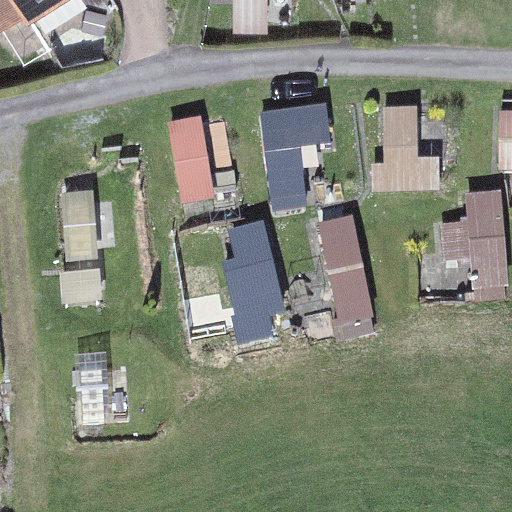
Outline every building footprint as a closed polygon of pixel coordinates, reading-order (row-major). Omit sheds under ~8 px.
[(10,0),(27,25),(66,0),(10,0)] [(292,0),(232,0),(232,30),(292,32),(292,0)] [(372,165),(374,191),(439,190),(439,158),(419,157),(419,105),(383,107),(384,165),(372,165)] [(511,109),(499,110),(499,168),(511,168),(511,109)] [(261,116),(274,217),(309,214),(301,155),(335,152),(330,110),(261,116)] [(167,129),(182,211),(216,206),(202,123),(167,129)] [(464,194),(471,288),(510,287),(501,190),(464,194)] [(60,276),(62,309),(102,307),(95,198),(62,199),(67,276),(60,276)] [(317,227),(339,329),(373,323),(353,222),(317,227)] [(230,322),(236,348),(291,336),(265,228),(227,238),(235,265),(222,268),(236,320),(230,322)] [(101,367),(80,370),(82,427),(106,425),(101,367)]
